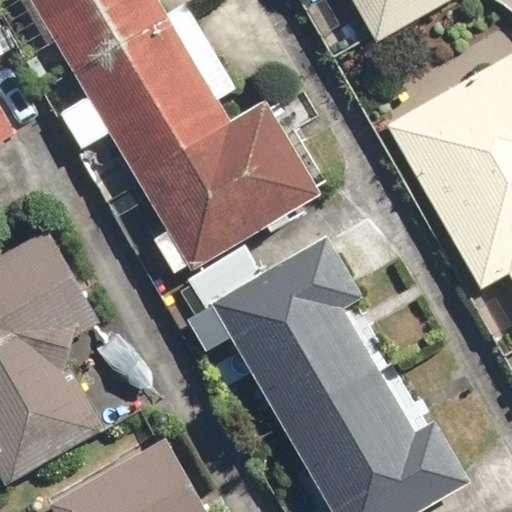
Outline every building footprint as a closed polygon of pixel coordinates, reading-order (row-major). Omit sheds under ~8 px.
[(229,124),(153,0),(24,0),(190,272),(317,195),(261,104),(229,124)] [(348,0),(375,46),(453,0),(348,0)] [(0,56),(23,44),(0,1),(0,56)] [(511,49),(381,125),(478,290),(504,275),(511,288),(511,49)] [(0,141),(9,136),(0,119),(0,141)] [(0,480),(3,485),(102,428),(65,366),(72,338),(97,324),(42,230),(0,254),(0,480)] [(360,301),(322,238),(208,307),(332,511),(419,511),(467,483),(431,424),(413,435),(339,314),(360,301)] [(48,511),(203,511),(161,439),(45,506),(48,511)]
